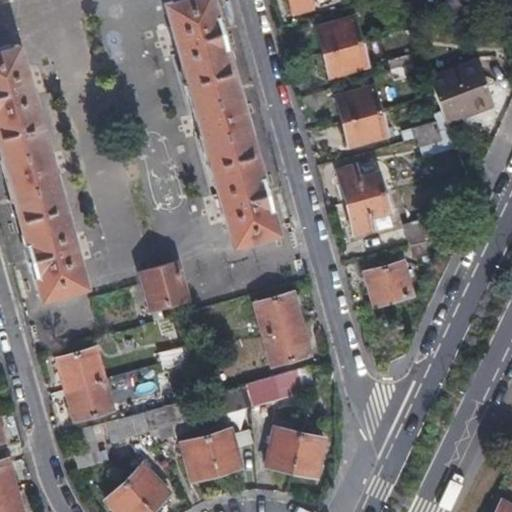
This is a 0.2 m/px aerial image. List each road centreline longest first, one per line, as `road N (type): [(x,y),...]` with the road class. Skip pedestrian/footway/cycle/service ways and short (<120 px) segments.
road 1 (residential): [(248,0),(353,384),(374,410),(409,428)]
road 2 (tertiary): [(511,208),(409,428)]
road 3 (residential): [(70,511),(0,290)]
road 4 (tertiary): [(419,511),(511,320)]
